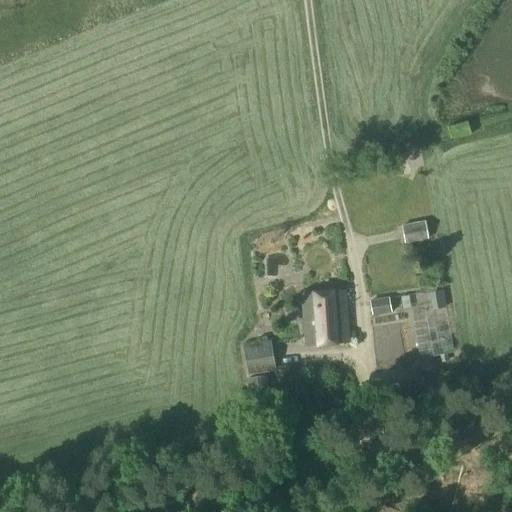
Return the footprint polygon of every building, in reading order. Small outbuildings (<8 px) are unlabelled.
[(400,224),(404,242),(426,237),(423,220),(400,224)] [(419,260),(429,258),(426,246),(416,248),(419,260)] [(325,292),(329,343),(348,342),(344,291),(325,292)] [(329,343),(325,292),(300,294),(304,345),(329,343)] [(388,297),(369,300),(372,316),(391,313),(388,297)] [(407,328),(403,313),(384,319),(388,333),(407,328)] [(242,347),(247,375),(275,371),(269,342),(242,347)] [(391,360),(419,357),(418,347),(389,351),(391,360)]
